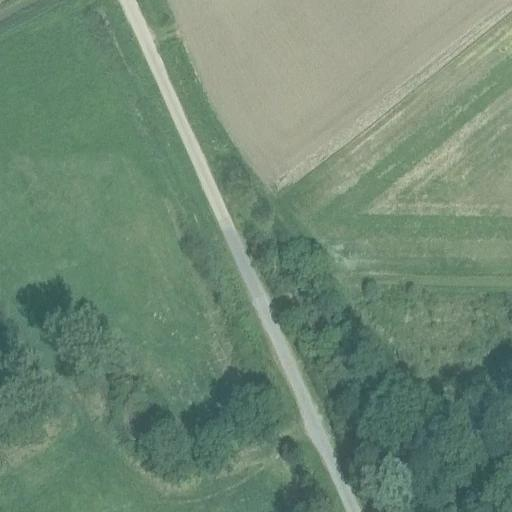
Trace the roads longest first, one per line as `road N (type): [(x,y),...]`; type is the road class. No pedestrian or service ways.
road 1 (unclassified): [(351,511),(126,0)]
road 2 (track): [(511,278),(367,274),(265,320)]
